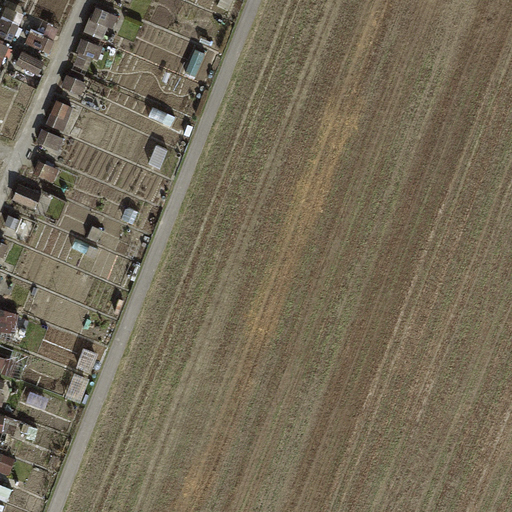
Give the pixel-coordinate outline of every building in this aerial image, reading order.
[(232,0),(217,0),(214,8),(227,14),(232,0)] [(115,19),(95,10),(90,22),(110,31),(115,19)] [(12,27),(0,21),(0,37),(6,40),(12,27)] [(52,44),(29,34),(25,45),(47,55),(52,44)] [(100,50),(82,42),(76,54),(95,62),(100,50)] [(43,64),(19,53),(14,66),(38,76),(43,64)] [(205,58),(195,53),(185,74),(195,79),(205,58)] [(91,63),(78,57),(71,72),(84,78),(91,63)] [(86,86),(66,78),(61,90),(80,98),(86,86)] [(122,97),(111,92),(108,99),(119,104),(122,97)] [(77,111),(54,101),(45,123),(67,133),(77,111)] [(174,122),(167,119),(160,134),(167,137),(174,122)] [(195,129),(187,126),(182,137),(190,141),(195,129)] [(64,142),(40,131),(35,143),(59,153),(64,142)] [(173,155),(162,150),(154,168),(166,173),(173,155)] [(55,171),(38,164),(33,176),(49,183),(55,171)] [(49,203),(16,188),(10,202),(43,217),(49,203)] [(137,218),(130,214),(126,223),(133,226),(137,218)] [(101,233),(92,229),(87,240),(96,244),(101,233)] [(99,252),(89,248),(84,257),(94,262),(99,252)] [(142,269),(135,266),(128,282),(135,285),(142,269)] [(125,304),(119,302),(113,317),(119,319),(125,304)] [(81,359),(72,355),(68,366),(76,370),(81,359)] [(59,387),(45,381),(41,391),(55,396),(59,387)] [(40,397),(30,393),(26,402),(36,406),(40,397)] [(17,424),(0,418),(0,434),(12,438),(17,424)] [(28,448),(16,443),(10,456),(22,461),(28,448)] [(12,462),(0,457),(0,471),(6,474),(12,462)]
